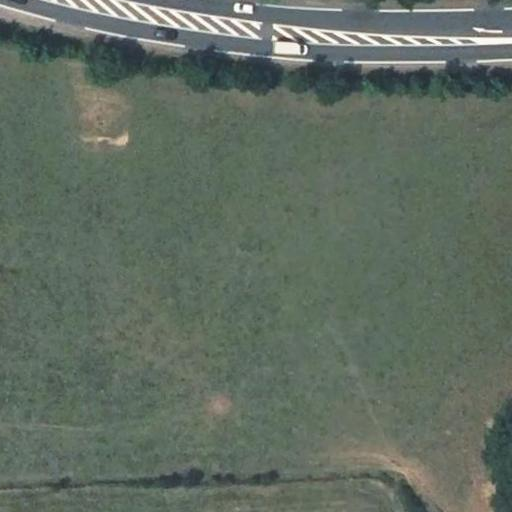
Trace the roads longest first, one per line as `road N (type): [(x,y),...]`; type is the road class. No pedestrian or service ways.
road 1 (primary): [(7,0),(258,49),(511,49)]
road 2 (primary): [(511,23),(281,15),(167,0)]
